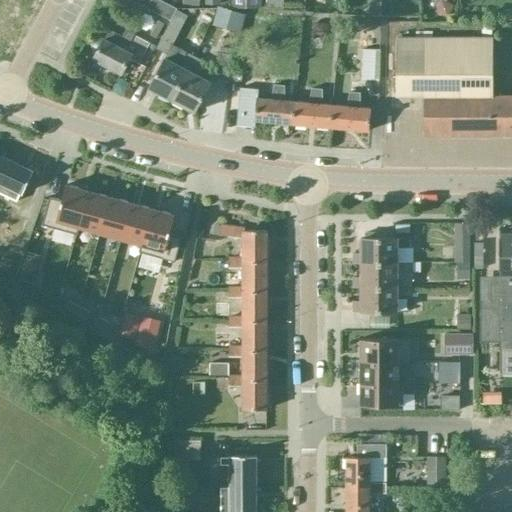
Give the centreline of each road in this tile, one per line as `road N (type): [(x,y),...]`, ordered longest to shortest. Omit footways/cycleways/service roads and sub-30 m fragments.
road 1 (residential): [(307,511),(307,177)]
road 2 (unclassified): [(307,177),(145,144),(4,97)]
road 3 (unclassified): [(325,178),(511,182)]
